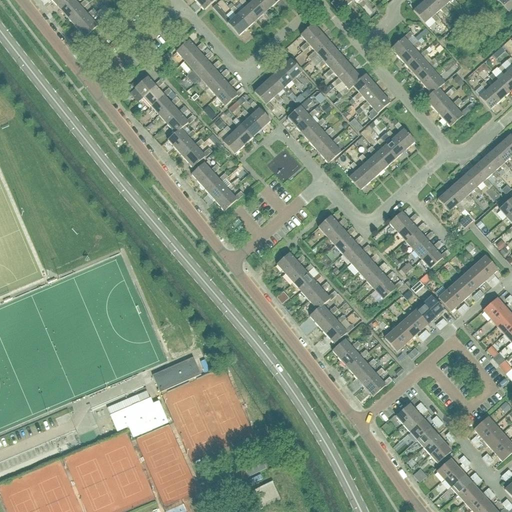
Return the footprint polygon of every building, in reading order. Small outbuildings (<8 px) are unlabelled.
[(54,0),(52,2),(60,11),(72,0),(74,1),(74,0),(54,0)] [(72,0),(60,11),(68,20),(81,9),(82,10),(88,4),(85,1),(79,6),(74,1),(72,0)] [(197,0),(195,2),(203,11),(216,0),(216,1),(217,0),(197,0)] [(241,0),(239,3),(244,9),(245,8),(256,21),(265,13),(254,1),(253,1),(248,6),(242,0),(241,0)] [(252,0),(253,1),(254,1),(265,13),(274,5),(269,0),(252,0)] [(352,0),(335,0),(330,4),(340,15),(345,10),(344,9),(353,1),(352,0)] [(434,0),(426,0),(422,4),(433,17),(434,16),(439,11),(445,17),(449,14),(443,8),(442,9),(434,0)] [(450,0),(434,0),(442,9),(443,8),(448,3),(454,10),(458,7),(451,0),(450,0)] [(511,0),(494,0),(497,3),(498,2),(508,15),(511,11),(511,0)] [(433,17),(422,4),(412,12),(420,21),(423,25),(430,19),(436,25),(440,22),(434,16),(433,17)] [(212,9),(221,19),(224,16),(216,6),(212,9)] [(230,11),(235,17),(236,16),(247,29),(256,21),(245,8),(244,9),(239,14),(233,7),(230,11)] [(68,20),(76,29),(89,18),(89,19),(96,13),(93,10),(87,16),(82,10),(81,9),(68,20)] [(224,16),(221,19),(227,25),(238,37),(247,29),(236,16),(235,17),(230,22),(224,16)] [(89,18),(76,29),(84,38),(96,27),(97,28),(104,22),(101,19),(94,24),(89,19),(89,18)] [(303,52),(309,47),(308,46),(321,35),(313,25),(300,37),(306,43),(300,49),(303,52)] [(390,50),(398,60),(411,49),(410,48),(405,42),(412,36),(409,33),(402,39),(403,39),(390,50)] [(311,62),(317,56),(316,55),(329,44),(321,35),(308,46),(309,47),(314,53),(308,58),(311,62)] [(176,53),(184,63),(197,52),(198,53),(204,47),(202,44),(195,50),(188,42),(176,53)] [(398,60),(406,69),(419,57),(418,57),(413,51),(420,45),(417,42),(410,48),(411,49),(398,60)] [(319,71),(325,65),(324,64),(337,53),(329,44),(316,55),(317,56),(322,62),(316,67),(319,71)] [(406,69),(414,78),(427,66),(426,66),(421,60),(428,54),(425,51),(418,57),(419,57),(406,69)] [(184,63),(192,72),(205,61),(206,62),(213,56),(209,53),(203,59),(198,53),(197,52),(184,63)] [(326,80),(333,74),(332,73),(345,62),(337,53),(324,64),(325,65),(330,71),(323,76),(326,80)] [(414,78),(422,87),(435,75),(434,75),(429,69),(436,63),(433,60),(426,66),(427,66),(414,78)] [(192,72),(200,81),(213,69),(214,71),(220,65),(217,62),(211,68),(206,62),(205,61),(192,72)] [(290,61),(281,69),(292,82),(291,83),(297,89),(300,86),(294,80),(301,73),(290,61)] [(334,89),(341,83),(340,82),(353,71),(345,62),(332,73),(333,74),(338,80),(331,85),(334,89)] [(503,76),(497,81),(497,82),(508,95),(511,90),(511,81),(506,74),(507,73),(501,67),(497,70),(503,76)] [(200,81),(208,90),(221,78),(222,80),(228,74),(225,71),(219,76),(214,71),(213,69),(200,81)] [(281,69),(272,77),(283,90),(282,91),(288,97),(292,94),(286,88),(291,83),(292,82),(281,69)] [(422,87),(430,95),(430,96),(437,90),(443,84),(437,78),(444,72),(441,69),(434,75),(435,75),(422,87)] [(348,91),(353,88),(353,87),(361,80),(353,71),(340,82),(341,83),(346,89),(339,94),(342,98),(349,92),(348,91)] [(494,84),(488,89),(488,90),(499,102),(508,95),(497,82),(497,81),(492,75),(488,78),(494,84)] [(355,103),(361,98),(360,97),(374,85),(365,76),(361,80),(353,87),(353,88),(358,94),(352,100),(355,103)] [(272,77),(263,85),(275,98),(273,99),(279,106),(283,102),(277,96),(282,91),(283,90),(272,77)] [(208,90),(216,98),(229,87),(230,89),(236,83),(233,80),(227,86),(222,80),(221,78),(208,90)] [(134,90),(143,100),(155,88),(157,90),(163,84),(160,80),(153,86),(147,79),(134,90)] [(488,90),(488,89),(483,83),(479,86),(485,92),(478,98),(489,111),(499,102),(488,90)] [(275,98),(263,85),(254,94),(265,106),(265,107),(271,113),(274,110),(268,104),(273,99),(275,98)] [(363,112),(369,107),(368,106),(381,94),(374,85),(360,97),(361,98),(366,103),(360,109),(363,112)] [(229,87),(216,98),(224,108),(237,97),(238,98),(244,92),(241,89),(235,94),(230,89),(229,87)] [(143,100),(151,109),(163,97),(165,99),(171,93),(168,89),(161,95),(157,90),(155,88),(143,100)] [(424,101),(432,110),(445,99),(446,100),(453,94),(450,91),(443,96),(437,90),(430,96),(430,95),(424,101)] [(368,106),(369,107),(374,112),(368,118),(371,121),(377,116),(377,115),(390,104),(381,94),(368,106)] [(151,109),(159,117),(171,106),(172,108),(179,102),(176,98),(169,104),(165,99),(163,97),(151,109)] [(432,110),(440,119),(453,107),(454,109),(461,103),(458,100),(451,105),(446,100),(445,99),(432,110)] [(287,119),(296,128),(308,117),(307,116),(302,111),(309,105),(305,102),(299,107),(299,108),(287,119)] [(256,113),(250,117),(249,119),(261,131),(270,122),(259,110),(253,103),(250,106),(256,113)] [(159,117),(166,126),(179,115),(180,117),(187,111),(184,107),(177,113),(172,108),(171,106),(159,117)] [(453,107),(440,119),(449,128),(461,117),(462,118),(469,112),(466,109),(459,114),(454,109),(453,107)] [(247,121),(241,126),(240,127),(252,139),(261,131),(249,119),(250,117),(245,111),(241,114),(247,121)] [(296,128),(304,137),(316,126),(315,125),(310,120),(316,114),(313,111),(307,116),(308,117),(296,128)] [(166,126),(174,135),(175,136),(180,131),(187,125),(188,126),(195,120),(192,117),(185,122),(180,117),(179,115),(166,126)] [(238,129),(232,134),(232,135),(243,147),(252,139),(240,127),(241,126),(236,119),(232,122),(238,129)] [(304,137),(311,146),(324,135),(323,134),(318,129),(325,123),(322,120),(315,125),(316,126),(304,137)] [(378,123),(371,126),(377,139),(384,136),(378,123)] [(400,133),(395,138),(394,139),(405,151),(414,143),(403,131),(404,130),(398,123),(394,127),(400,133)] [(226,127),(223,130),(229,137),(222,143),(234,156),(243,147),(232,135),(232,134),(226,127)] [(311,146),(319,155),(332,144),(331,143),(326,138),(333,132),(329,128),(323,134),(324,135),(311,146)] [(167,142),(175,151),(188,140),(189,141),(195,135),(192,132),(186,138),(180,131),(175,136),(174,135),(167,142)] [(392,141),(386,146),(385,147),(396,159),(405,151),(394,139),(395,138),(389,131),(386,134),(392,141)] [(511,139),(509,136),(500,144),(511,157),(511,156),(511,139)] [(332,144),(319,155),(328,165),(340,153),(334,147),(341,141),(338,137),(331,143),(332,144)] [(383,149),(377,154),(376,155),(387,167),(396,159),(385,147),(386,146),(380,139),(377,142),(383,149)] [(175,151),(183,160),(196,149),(197,150),(203,144),(200,140),(194,146),(189,141),(188,140),(175,151)] [(353,146),(360,153),(367,147),(360,140),(353,146)] [(500,144),(491,152),(502,165),(503,164),(509,159),(511,162),(511,156),(511,157),(500,144)] [(373,157),(368,162),(367,163),(378,175),(387,167),(376,155),(377,154),(371,147),(368,150),(373,157)] [(196,149),(183,160),(192,169),(204,158),(205,159),(211,153),(208,150),(202,156),(197,150),(196,149)] [(491,152),(482,160),(493,173),(494,172),(500,167),(506,174),(509,171),(503,164),(502,165),(491,152)] [(365,165),(359,170),(358,171),(369,183),(378,175),(367,163),(368,162),(362,155),(359,158),(365,165)] [(482,160),(473,168),(485,181),(486,180),(491,175),(497,181),(500,178),(494,172),(493,173),(482,160)] [(358,171),(359,170),(353,163),(350,166),(355,173),(349,179),(360,191),(369,183),(358,171)] [(191,176),(199,185),(212,174),(212,175),(219,169),(216,166),(209,172),(203,165),(191,176)] [(473,168),(464,176),(476,189),(476,188),(482,183),(487,190),(491,186),(486,180),(485,181),(473,168)] [(199,185),(207,194),(219,183),(220,184),(227,178),(224,175),(217,180),(212,175),(212,174),(199,185)] [(464,176),(455,184),(467,197),(467,196),(473,191),(479,198),(482,195),(476,188),(476,189),(464,176)] [(207,194),(215,203),(227,192),(229,193),(235,187),(232,184),(225,189),(220,184),(219,183),(207,194)] [(455,184),(447,192),(458,204),(459,204),(464,199),(470,205),(473,202),(467,196),(467,197),(455,184)] [(227,192),(215,203),(224,213),(236,201),(237,202),(243,196),(240,193),(234,199),(229,193),(227,192)] [(458,204),(447,192),(437,200),(438,201),(448,213),(455,207),(461,213),(464,210),(459,204),(458,204)] [(511,199),(499,211),(506,219),(511,213),(511,199)] [(388,225),(397,234),(409,223),(411,225),(417,219),(414,215),(408,221),(401,214),(388,225)] [(459,224),(464,230),(473,222),(468,216),(459,224)] [(258,226),(263,222),(259,217),(254,221),(258,226)] [(318,229),(326,238),(338,227),(340,229),(346,223),(343,220),(337,225),(330,218),(318,229)] [(397,234),(405,243),(417,232),(419,233),(425,228),(422,224),(416,230),(411,225),(409,223),(397,234)] [(326,238),(334,247),(346,236),(348,237),(354,232),(351,228),(345,234),(340,229),(338,227),(326,238)] [(405,243),(413,252),(425,241),(427,242),(433,237),(430,233),(424,239),(419,233),(417,232),(405,243)] [(334,247),(342,256),(354,245),(356,246),(362,241),(359,237),(353,243),(348,237),(346,236),(334,247)] [(413,252),(421,261),(433,250),(434,251),(441,245),(438,242),(432,248),(427,242),(425,241),(413,252)] [(501,242),(494,247),(502,259),(510,254),(501,242)] [(342,256),(350,265),(362,254),(364,255),(370,250),(367,246),(361,252),(356,246),(354,245),(342,256)] [(433,250),(421,261),(429,270),(441,259),(443,260),(449,254),(446,251),(440,257),(434,251),(433,250)] [(350,265),(358,274),(370,263),(372,264),(378,258),(375,255),(369,261),(364,255),(362,254),(350,265)] [(276,266),(284,275),(297,264),(298,266),(305,260),(302,257),(295,263),(288,255),(276,266)] [(476,265),(488,279),(496,272),(484,258),(476,265)] [(358,274),(366,283),(379,272),(380,273),(386,268),(383,264),(377,270),(372,264),(370,263),(358,274)] [(284,275),(292,284),(305,273),(306,275),(313,269),(310,266),(303,272),(298,266),(297,264),(284,275)] [(476,265),(468,272),(481,286),(488,279),(476,265)] [(407,266),(398,272),(403,278),(411,272),(407,266)] [(366,283),(374,292),(387,281),(388,282),(394,276),(391,273),(385,279),(380,273),(379,272),(366,283)] [(468,272),(461,279),(473,292),(481,286),(468,272)] [(292,284),(300,293),(313,282),(314,284),(321,278),(318,274),(311,280),(306,275),(305,273),(292,284)] [(461,279),(453,285),(466,299),(473,292),(461,279)] [(387,281),(374,292),(382,301),(395,290),(396,291),(402,285),(399,282),(393,288),(388,282),(387,281)] [(300,293),(308,302),(321,291),(322,293),(329,287),(326,283),(319,289),(314,284),(313,282),(300,293)] [(453,285),(446,292),(458,306),(466,299),(453,285)] [(308,302),(317,311),(321,307),(329,300),(330,302),(337,295),(334,292),(327,298),(322,293),(321,291),(308,302)] [(458,306),(446,292),(438,300),(450,313),(458,306)] [(431,298),(423,305),(435,319),(443,312),(431,298)] [(496,300),(482,312),(490,321),(503,308),(496,300)] [(423,305),(415,312),(427,326),(435,319),(423,305)] [(309,318),(317,327),(330,316),(331,317),(337,311),(334,308),(328,314),(321,307),(317,311),(309,318)] [(490,321),(496,328),(510,316),(503,308),(490,321)] [(415,312),(407,319),(420,333),(427,326),(415,312)] [(317,327),(326,336),(338,325),(339,326),(346,320),(342,317),(336,323),(331,317),(330,316),(317,327)] [(496,328),(503,336),(511,327),(511,318),(510,316),(496,328)] [(407,319),(400,325),(412,339),(420,333),(407,319)] [(442,320),(439,323),(443,328),(447,325),(442,320)] [(338,325),(326,336),(334,345),(346,335),(353,329),(351,326),(344,332),(339,326),(338,325)] [(400,325),(392,332),(404,346),(412,339),(400,325)] [(463,329),(471,339),(476,334),(468,325),(463,329)] [(511,327),(503,336),(510,343),(511,341),(511,327)] [(404,346),(392,332),(384,339),(397,353),(404,346)] [(332,353),(340,362),(353,351),(354,352),(360,346),(357,342),(351,348),(345,341),(332,353)] [(340,362),(348,371),(361,360),(362,361),(368,355),(365,352),(359,357),(354,352),(353,351),(340,362)] [(152,376),(160,394),(201,376),(193,358),(152,376)] [(348,371),(356,380),(369,369),(370,370),(376,364),(373,360),(367,366),(362,361),(361,360),(348,371)] [(356,380),(364,389),(377,377),(377,378),(384,373),(381,369),(375,375),(370,370),(369,369),(356,380)] [(377,377),(364,389),(372,398),(385,387),(392,382),(389,378),(383,384),(377,378),(377,377)] [(151,399),(110,416),(117,432),(128,428),(133,439),(168,424),(159,402),(153,405),(151,399)] [(395,418),(402,426),(416,414),(409,406),(395,418)] [(402,426),(409,434),(423,422),(416,414),(402,426)] [(431,421),(435,425),(439,421),(436,417),(431,421)] [(473,431),(480,439),(494,427),(487,419),(473,431)] [(409,434),(416,442),(430,429),(423,422),(409,434)] [(480,439),(487,447),(501,435),(494,427),(480,439)] [(416,442),(423,449),(437,437),(430,429),(416,442)] [(487,447),(494,455),(508,443),(501,435),(487,447)] [(423,449),(429,457),(443,445),(437,437),(423,449)] [(511,447),(508,443),(494,455),(501,463),(511,453),(511,447)] [(443,445),(429,457),(436,465),(450,452),(443,445)] [(242,467),(248,478),(266,469),(260,459),(242,467)] [(436,473),(444,481),(457,469),(450,461),(436,473)] [(444,481),(450,489),(464,477),(457,469),(444,481)] [(450,489),(457,496),(471,484),(464,477),(450,489)] [(457,496),(464,504),(478,492),(471,484),(457,496)] [(464,504),(471,511),(484,499),(478,492),(464,504)] [(471,511),(470,511),(485,511),(491,507),(484,499),(471,511)]
